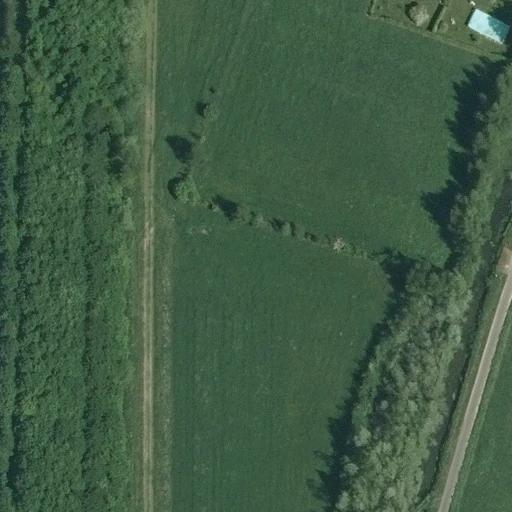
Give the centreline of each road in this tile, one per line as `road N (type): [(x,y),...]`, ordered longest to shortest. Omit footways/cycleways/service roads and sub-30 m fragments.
road 1 (track): [(146,511),(149,0)]
road 2 (unclassified): [(441,511),(511,279)]
